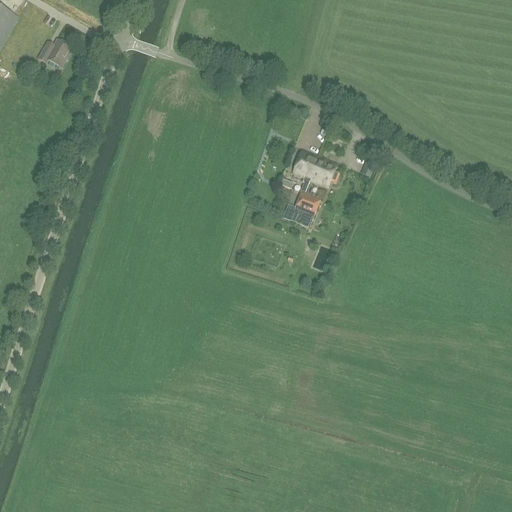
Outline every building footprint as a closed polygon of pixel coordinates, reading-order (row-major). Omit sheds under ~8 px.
[(0,7),(0,49),(18,18),(0,7)] [(38,60),(46,64),(48,61),(61,69),(72,50),(57,41),(51,52),(45,48),(38,60)] [(2,63),(0,64),(0,68),(6,73),(9,69),(2,63)] [(298,128),(294,137),(300,139),(303,131),(298,128)] [(275,137),(277,131),(270,129),(268,135),(275,137)] [(310,181),(319,159),(302,152),(293,174),(304,179),(302,184),(304,185),(300,194),(301,194),(302,193),(305,194),(310,181)] [(337,166),(319,159),(310,181),(328,189),(330,183),(335,184),(337,183),(340,176),(339,174),(335,172),(337,166)] [(367,161),(364,168),(372,171),(375,163),(367,161)] [(313,217),(317,208),(320,201),(305,194),(302,193),(301,194),(295,209),(300,211),(313,217)] [(309,229),(313,217),(300,211),(295,223),(309,229)]
